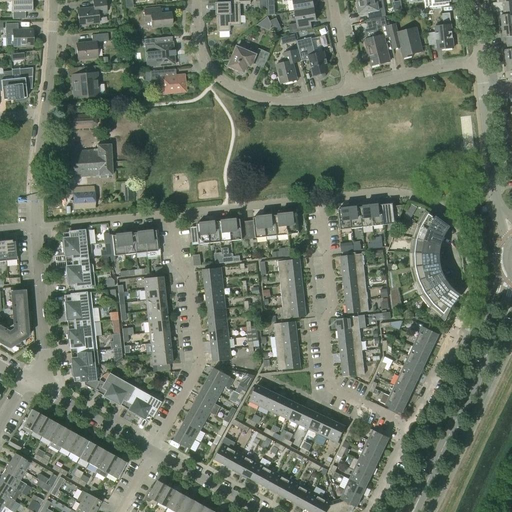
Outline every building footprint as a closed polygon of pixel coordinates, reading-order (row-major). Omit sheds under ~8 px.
[(0,0),(0,2),(11,2),(11,12),(12,12),(12,19),(25,19),(25,12),(32,12),(31,0),(0,0)] [(93,8),(77,10),(79,25),(98,23),(97,13),(106,12),(104,0),(101,0),(93,1),(93,8)] [(229,0),(230,2),(215,3),(216,11),(218,11),(218,32),(230,31),(230,26),(241,25),(240,4),(244,4),(244,0),(229,0)] [(284,0),(284,1),(288,0),(292,0),(295,11),(314,8),(312,0),(284,0)] [(382,0),(361,0),(357,1),(359,14),(370,12),(371,20),(386,16),(382,0)] [(449,6),(448,0),(424,0),(425,8),(449,6)] [(511,0),(496,0),(497,3),(503,2),(503,9),(511,7),(511,0)] [(504,15),(498,16),(499,27),(511,25),(511,7),(503,9),(504,15)] [(156,8),(144,10),(145,22),(151,21),(151,28),(171,26),(170,13),(157,14),(156,8)] [(297,23),(288,25),(290,33),(307,30),(306,22),(316,20),(314,8),(295,11),(297,23)] [(435,32),(426,33),(429,45),(435,45),(437,44),(437,50),(454,48),(450,13),(442,14),(443,22),(443,26),(435,27),(435,32)] [(378,37),(364,40),(371,66),(390,61),(384,39),(390,37),(385,17),(370,21),(372,28),(375,27),(378,37)] [(17,24),(5,24),(5,37),(10,36),(12,39),(13,46),(33,45),(32,30),(17,31),(17,24)] [(395,24),(388,26),(392,43),(399,41),(403,58),(412,56),(411,54),(422,51),(416,28),(397,33),(395,24)] [(511,25),(499,27),(501,38),(506,37),(507,43),(511,42),(511,25)] [(92,43),(76,44),(77,59),(97,57),(96,42),(108,41),(107,34),(91,35),(92,43)] [(161,38),(143,40),(144,46),(148,46),(149,56),(148,59),(148,66),(148,67),(156,66),(174,65),(172,43),(162,44),(161,38)] [(311,38),(296,41),(301,61),(309,59),(313,76),(329,72),(324,52),(315,54),(311,38)] [(508,49),(502,50),(503,61),(511,60),(511,42),(507,43),(508,49)] [(237,47),(228,66),(236,70),(236,71),(236,72),(236,73),(237,74),(237,75),(238,75),(239,76),(240,76),(241,76),(242,75),(243,75),(244,74),(244,73),(248,65),(251,67),(252,63),(263,68),(269,53),(259,49),(256,55),(245,50),(245,48),(238,46),(238,47),(237,47)] [(284,63),(276,65),(281,82),(283,82),(285,83),(297,80),(292,64),(299,62),(296,50),(284,53),(286,60),(284,63)] [(511,60),(503,61),(504,72),(510,72),(511,78),(511,60)] [(78,75),(73,75),(75,98),(97,96),(94,66),(77,68),(78,75)] [(32,68),(11,70),(14,99),(26,98),(25,89),(31,89),(32,68)] [(176,69),(144,72),(145,80),(160,79),(162,94),(185,92),(184,75),(176,76),(176,69)] [(3,74),(0,74),(0,88),(1,88),(2,100),(14,99),(11,70),(11,71),(3,72),(3,74)] [(72,115),(68,120),(68,125),(73,129),(91,128),(96,124),(95,118),(91,114),(72,115)] [(96,150),(69,152),(70,165),(100,163),(100,162),(111,162),(110,144),(96,145),(96,150)] [(100,163),(70,165),(71,177),(89,176),(99,176),(99,178),(106,177),(106,175),(111,175),(111,162),(100,162),(100,163)] [(93,186),(71,187),(73,209),(94,208),(93,186)] [(392,203),(381,205),(384,225),(398,224),(405,205),(393,206),(392,203)] [(381,205),(371,206),(373,226),(384,225),(381,205)] [(371,206),(360,207),(362,228),(363,233),(374,232),(373,226),(371,206)] [(360,207),(349,208),(351,229),(362,228),(360,207)] [(349,208),(338,209),(340,230),(351,229),(349,208)] [(297,213),(286,214),(288,235),(306,233),(304,218),(297,218),(297,213)] [(427,213),(419,225),(442,236),(447,227),(429,214),(427,213)] [(286,214),(275,215),(277,236),(288,235),(286,214)] [(275,215),(264,217),(266,237),(277,236),(275,215)] [(254,223),(247,224),(249,239),(266,237),(264,217),(253,218),(254,223)] [(240,219),(229,220),(231,241),(249,239),(247,224),(241,225),(240,219)] [(229,220),(218,222),(221,242),(231,241),(229,220)] [(218,222),(208,223),(210,243),(221,242),(218,222)] [(197,229),(190,230),(192,245),(210,243),(208,223),(196,224),(197,229)] [(442,236),(419,225),(415,239),(439,245),(442,236)] [(69,232),(62,233),(63,247),(90,244),(88,230),(81,231),(81,227),(68,228),(69,232)] [(144,232),(146,252),(146,257),(160,256),(157,233),(155,234),(155,231),(144,232)] [(144,232),(133,233),(135,254),(146,252),(144,232)] [(133,233),(122,234),(124,255),(135,254),(133,233)] [(111,237),(109,238),(109,242),(110,249),(111,256),(113,256),(124,255),(122,234),(111,235),(111,237)] [(8,241),(4,242),(6,261),(17,260),(15,241),(13,241),(13,238),(7,238),(8,241)] [(415,239),(413,253),(438,254),(439,245),(415,239)] [(90,244),(63,247),(65,262),(87,259),(86,255),(88,254),(89,254),(90,253),(91,252),(91,251),(90,244)] [(438,254),(413,253),(413,267),(438,264),(438,254)] [(362,254),(340,256),(342,268),(363,266),(362,254)] [(87,259),(65,262),(67,276),(93,273),(92,266),(92,265),(91,264),(90,264),(87,264),(87,259)] [(299,259),(278,262),(279,273),(301,271),(299,259)] [(398,275),(414,271),(417,281),(440,273),(438,264),(413,267),(393,271),(388,271),(390,291),(401,287),(398,275)] [(363,266),(342,268),(343,279),(365,277),(363,266)] [(221,268),(203,270),(204,280),(222,278),(221,268)] [(301,271),(279,273),(280,285),(302,282),(301,271)] [(93,273),(67,276),(68,290),(95,287),(93,273)] [(440,273),(417,281),(423,294),(445,281),(440,273)] [(162,277),(143,279),(144,290),(164,288),(162,277)] [(365,277),(343,279),(344,291),(366,288),(365,277)] [(222,278),(204,280),(205,290),(223,288),(222,278)] [(445,281),(423,294),(432,306),(450,289),(445,281)] [(302,282),(280,285),(281,296),(303,294),(302,282)] [(164,288),(144,290),(145,301),(165,298),(164,288)] [(223,288),(205,290),(206,301),(224,299),(223,288)] [(366,288),(344,291),(345,302),(367,300),(366,288)] [(26,289),(11,290),(12,312),(27,311),(26,289)] [(450,289),(432,306),(439,312),(437,314),(445,321),(452,306),(451,305),(458,295),(450,289)] [(90,292),(64,295),(65,311),(92,308),(90,292)] [(303,294),(281,296),(283,307),(304,305),(303,294)] [(165,298),(145,301),(146,311),(166,309),(165,298)] [(224,299),(206,301),(207,311),(225,309),(224,299)] [(381,303),(381,310),(389,309),(388,299),(382,299),(382,303),(381,303)] [(402,307),(400,299),(392,302),(393,313),(402,307)] [(367,300),(345,302),(347,314),(369,311),(367,300)] [(304,305),(283,307),(284,319),(306,317),(304,305)] [(92,308),(65,311),(67,325),(93,322),(92,308)] [(166,309),(146,311),(148,322),(167,320),(166,309)] [(225,309),(207,311),(208,321),(227,319),(225,309)] [(13,324),(10,326),(19,341),(29,335),(27,311),(12,312),(13,324)] [(358,317),(336,319),(337,331),(359,329),(358,317)] [(227,319),(208,321),(209,331),(228,329),(227,319)] [(167,320),(148,322),(149,333),(168,331),(167,320)] [(403,321),(380,323),(381,328),(391,327),(400,330),(403,321)] [(93,322),(67,325),(69,339),(95,336),(93,322)] [(295,322),(273,324),(275,336),(297,333),(295,322)] [(0,327),(0,344),(7,349),(19,341),(10,326),(4,330),(0,327)] [(422,327),(417,337),(434,345),(439,334),(422,327)] [(228,329),(209,331),(211,341),(229,339),(228,329)] [(359,329),(337,331),(339,342),(361,340),(359,329)] [(168,331),(149,333),(150,344),(169,341),(168,331)] [(297,333),(275,336),(276,347),(298,345),(297,333)] [(95,336),(69,339),(70,353),(97,351),(95,336)] [(417,337),(413,347),(429,354),(434,345),(417,337)] [(229,339),(211,341),(212,351),(230,349),(229,339)] [(110,349),(112,349),(121,348),(120,340),(112,341),(109,342),(110,349)] [(361,340),(339,342),(340,354),(362,351),(361,340)] [(150,344),(145,344),(146,355),(151,354),(171,352),(169,341),(150,344)] [(259,341),(248,342),(249,352),(254,352),(253,347),(259,346),(259,341)] [(387,341),(382,341),(383,351),(388,351),(392,353),(392,348),(388,346),(387,341)] [(298,345),(276,347),(277,358),(299,356),(298,345)] [(413,347),(408,356),(425,364),(429,354),(413,347)] [(230,349),(212,351),(213,362),(231,360),(230,349)] [(97,351),(70,353),(72,368),(93,365),(98,365),(97,351)] [(362,351),(340,354),(341,365),(363,362),(362,351)] [(171,352),(151,354),(152,365),(156,365),(157,371),(170,370),(169,364),(172,363),(171,352)] [(299,356),(277,358),(278,370),(300,368),(299,356)] [(408,356),(404,366),(420,374),(425,364),(408,356)] [(385,357),(378,372),(383,374),(385,368),(388,370),(393,361),(385,357)] [(363,362),(341,365),(343,377),(364,374),(363,362)] [(93,365),(72,368),(73,382),(84,381),(85,384),(94,389),(94,390),(99,382),(98,382),(95,380),(93,365)] [(404,366),(399,376),(416,384),(420,374),(404,366)] [(214,368),(208,377),(225,386),(230,377),(214,368)] [(94,389),(93,391),(111,400),(122,381),(106,373),(101,376),(98,382),(99,382),(94,390),(94,389)] [(246,374),(239,386),(247,390),(255,376),(246,374)] [(399,376),(394,386),(411,393),(416,384),(399,376)] [(208,377),(204,386),(220,395),(225,386),(208,377)] [(122,381),(111,400),(123,407),(134,388),(122,381)] [(374,382),(369,391),(373,393),(375,389),(378,384),(374,382)] [(257,385),(249,401),(259,406),(267,390),(257,385)] [(204,386),(199,395),(215,404),(220,395),(204,386)] [(394,386),(390,395),(406,403),(411,393),(394,386)] [(237,387),(235,391),(240,394),(244,396),(246,392),(237,387)] [(134,388),(123,407),(136,414),(146,395),(144,394),(134,388)] [(267,390),(259,406),(269,411),(276,394),(267,390)] [(276,394),(269,411),(278,415),(286,399),(276,394)] [(146,395),(136,414),(148,421),(159,402),(146,395)] [(199,395),(194,404),(210,413),(215,416),(220,407),(215,404),(199,395)] [(390,395),(385,406),(402,413),(406,403),(390,395)] [(286,399),(278,415),(288,420),(296,403),(286,399)] [(296,403),(288,420),(298,424),(306,408),(296,403)] [(194,404),(189,413),(205,422),(210,413),(194,404)] [(209,441),(206,446),(210,448),(207,453),(212,455),(236,410),(232,408),(220,430),(216,428),(214,432),(218,434),(212,443),(209,441)] [(306,408),(298,424),(308,429),(316,412),(306,408)] [(31,409),(22,426),(32,431),(41,415),(31,409)] [(316,412),(308,429),(318,434),(325,417),(316,412)] [(189,413),(184,422),(200,431),(205,422),(189,413)] [(41,415),(32,431),(41,437),(50,420),(41,415)] [(325,417),(318,434),(327,438),(335,422),(325,417)] [(50,420),(41,437),(51,442),(60,425),(50,420)] [(232,424),(238,427),(242,430),(245,426),(234,420),(232,424)] [(354,421),(347,436),(352,438),(356,429),(357,429),(360,423),(354,421)] [(184,422),(179,431),(195,440),(200,431),(184,422)] [(335,422),(327,438),(337,443),(345,426),(335,422)] [(60,425),(51,442),(46,451),(55,456),(60,447),(69,431),(60,425)] [(266,428),(263,432),(273,437),(275,433),(271,431),(266,428)] [(372,430),(368,440),(384,448),(389,438),(372,430)] [(69,431),(60,447),(69,453),(79,436),(69,431)] [(179,431),(174,440),(190,449),(195,440),(179,431)] [(284,438),(281,442),(291,447),(293,443),(289,441),(293,434),(288,432),(285,438),(284,438)] [(258,433),(256,437),(265,442),(267,438),(258,433)] [(79,436),(69,453),(79,458),(88,441),(79,436)] [(223,444),(214,459),(224,464),(232,448),(235,443),(225,437),(221,443),(223,444)] [(10,439),(7,444),(19,451),(22,445),(10,439)] [(368,440),(363,450),(380,458),(384,448),(368,440)] [(88,441),(79,458),(88,463),(97,447),(88,441)] [(345,441),(337,458),(341,460),(349,443),(345,441)] [(276,443),(274,447),(283,451),(285,448),(276,443)] [(302,448),(299,452),(308,457),(311,453),(310,452),(312,448),(305,444),(302,448)] [(97,447),(88,463),(98,469),(107,452),(97,447)] [(232,448),(224,464),(233,469),(241,453),(232,448)] [(363,450),(358,460),(375,468),(380,458),(363,450)] [(107,452),(98,469),(95,473),(104,479),(107,474),(116,457),(107,452)] [(294,452),(292,456),(301,461),(303,458),(294,452)] [(15,453),(9,463),(25,472),(30,463),(15,453)] [(241,453),(233,469),(242,474),(250,458),(241,453)] [(116,457),(107,474),(117,479),(126,463),(116,457)] [(250,458),(242,474),(250,479),(259,463),(250,458)] [(358,460),(354,470),(370,477),(375,468),(358,460)] [(9,463),(4,471),(19,481),(25,472),(9,463)] [(259,463),(250,479),(259,484),(268,468),(259,463)] [(333,465),(329,475),(333,477),(338,467),(336,467),(337,465),(335,465),(334,466),(333,465)] [(268,468),(259,484),(268,489),(277,473),(268,468)] [(354,470),(349,479),(366,487),(370,477),(354,470)] [(4,471),(0,477),(0,480),(14,489),(19,481),(4,471)] [(277,473),(268,489),(277,494),(286,478),(277,473)] [(60,477),(53,488),(58,490),(64,479),(60,477)] [(60,498),(70,481),(65,478),(55,494),(60,498)] [(286,478),(277,494),(286,499),(295,482),(286,478)] [(349,479),(345,489),(361,497),(366,487),(349,479)] [(0,480),(0,492),(14,501),(18,494),(21,494),(21,493),(14,489),(0,480)] [(151,488),(144,500),(149,502),(150,501),(152,499),(158,502),(167,486),(158,480),(153,489),(151,488)] [(295,482),(286,499),(295,503),(304,487),(295,482)] [(167,486),(158,502),(168,507),(177,491),(167,486)] [(304,487),(295,503),(304,508),(313,492),(304,487)] [(345,489),(340,499),(355,506),(356,507),(361,497),(345,489)] [(177,491),(168,507),(175,511),(177,511),(186,496),(177,491)] [(0,492),(0,504),(8,509),(9,510),(14,501),(0,492)] [(313,492),(304,508),(311,511),(313,511),(322,497),(313,492)] [(85,493),(80,503),(95,511),(101,501),(85,493)] [(186,496),(177,511),(189,511),(196,501),(186,496)] [(322,497),(313,511),(325,511),(331,502),(322,497)] [(340,499),(336,501),(339,511),(347,511),(353,510),(355,506),(340,499)] [(196,501),(189,511),(202,511),(205,506),(196,501)] [(325,511),(339,511),(336,501),(331,502),(325,511)] [(80,503),(74,511),(94,511),(95,511),(80,503)]
